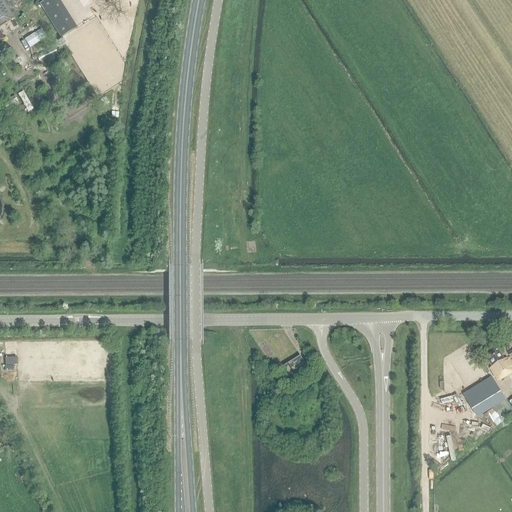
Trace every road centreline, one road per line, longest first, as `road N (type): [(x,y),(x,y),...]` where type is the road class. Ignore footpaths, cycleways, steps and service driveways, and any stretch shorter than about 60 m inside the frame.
road 1 (unclassified): [(207,511),(194,267),(217,0)]
road 2 (primary): [(180,401),(180,163),(198,0)]
road 3 (tertiary): [(321,319),(0,321)]
road 4 (unclassified): [(321,319),(322,352),(360,419),(363,511)]
road 5 (primary): [(381,370),(382,511)]
road 6 (tertiary): [(511,316),(388,317)]
